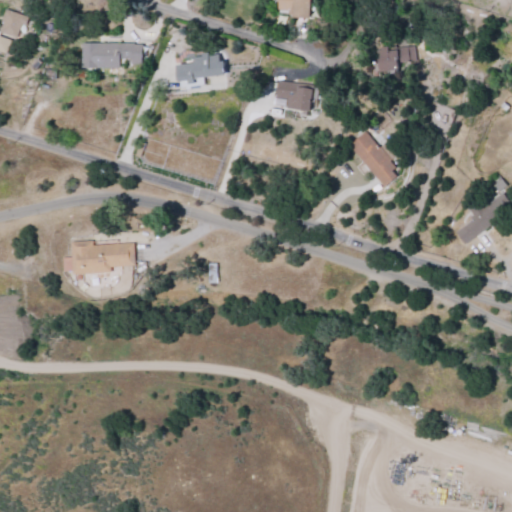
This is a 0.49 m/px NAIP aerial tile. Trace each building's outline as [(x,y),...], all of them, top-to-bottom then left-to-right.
[(313,19),(313,0),(278,0),(279,10),(294,11),(294,18),(313,19)] [(21,25),(27,26),(29,16),(5,10),(0,30),(0,33),(18,37),(21,25)] [(13,41),(0,35),(0,52),(8,55),(13,41)] [(81,68),(122,69),(122,62),(143,62),(143,43),(81,43),(81,68)] [(380,73),(410,69),(409,62),(417,61),(415,45),(377,50),(380,73)] [(181,90),(228,86),(228,83),(227,83),(224,53),(194,56),(194,64),(179,65),(181,90)] [(313,111),(317,88),(278,83),(275,106),(313,111)] [(396,158),(384,142),(377,147),(364,132),(348,145),(385,189),(400,176),(390,163),(396,158)] [(463,242),(511,208),(511,195),(504,184),(499,187),(504,194),(487,206),(481,198),(467,208),(475,219),(456,232),(463,242)] [(135,266),(134,241),(94,244),(93,240),(70,242),(71,257),(61,258),(62,272),(72,272),(72,275),(112,273),(111,268),(135,266)]
